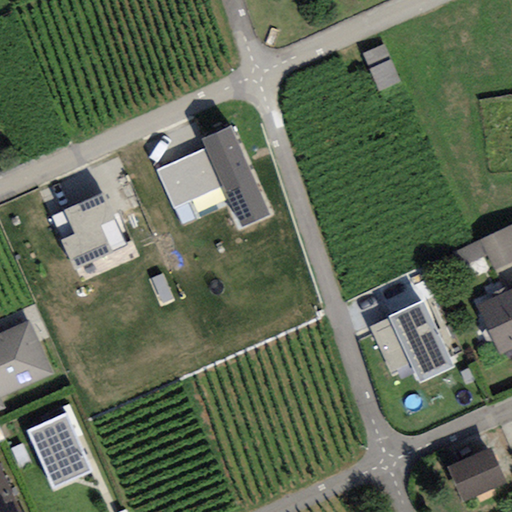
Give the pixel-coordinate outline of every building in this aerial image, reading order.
[(382,88),(403,79),(387,41),(366,50),(382,88)] [(200,136),(204,146),(155,168),(172,207),(222,185),(239,222),(268,208),(229,123),(200,136)] [(104,188),(49,214),(74,265),(128,239),(104,188)] [(511,222),(467,243),(480,273),(511,258),(511,222)] [(511,347),(511,289),(477,305),(498,353),(511,347)] [(424,297),(371,323),(396,374),(411,367),(419,383),(457,364),(424,297)] [(55,374),(30,320),(0,333),(0,409),(5,407),(1,398),(55,374)] [(90,475),(65,420),(28,436),(52,492),(90,475)] [(491,445),(450,464),(465,497),(506,479),(491,445)] [(17,511),(0,471),(0,511),(17,511)]
